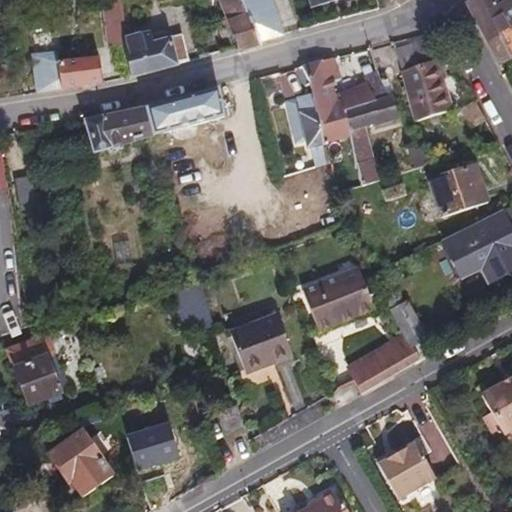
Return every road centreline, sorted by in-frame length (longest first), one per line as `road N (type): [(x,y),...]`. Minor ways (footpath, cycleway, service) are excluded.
road 1 (tertiary): [(438,1),(145,94),(0,116)]
road 2 (unclassified): [(511,332),(332,431)]
road 3 (unclassified): [(332,431),(187,511)]
road 4 (unclassified): [(438,1),(511,129)]
